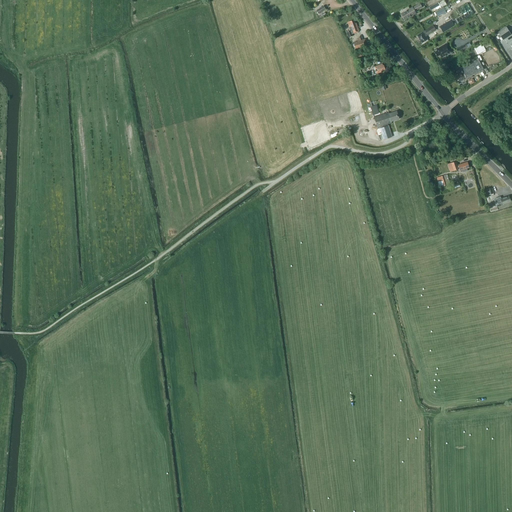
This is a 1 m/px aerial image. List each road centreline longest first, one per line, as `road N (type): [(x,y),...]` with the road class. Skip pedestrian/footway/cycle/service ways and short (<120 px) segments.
road 1 (unclassified): [(276,180),(328,146),(373,153),(401,146),(442,113)]
road 2 (secondary): [(442,113),(351,0)]
